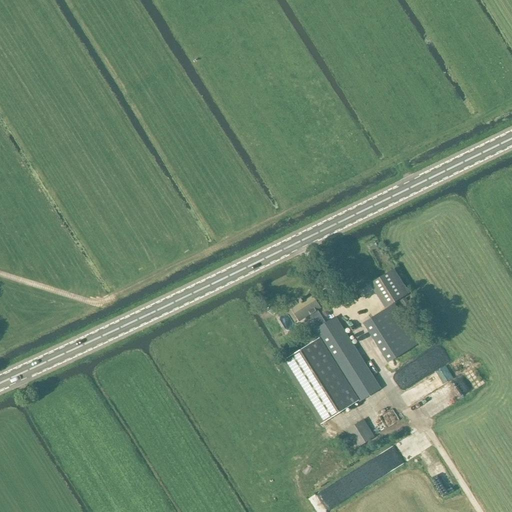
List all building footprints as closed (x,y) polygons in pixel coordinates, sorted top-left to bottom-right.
[(372,283),(387,306),(407,293),(392,270),(372,283)] [(301,299),(290,306),(299,320),(310,314),(318,328),(326,323),(317,309),(320,307),(313,296),(303,302),(301,299)] [(388,362),(419,342),(394,304),(363,323),(388,362)] [(271,305),(267,310),(271,313),(275,308),(271,305)] [(318,328),(314,330),(319,338),(283,361),(321,422),(358,400),(359,402),(380,388),(336,317),(326,323),(318,328)] [(356,448),(374,436),(364,420),(346,431),(356,448)]
